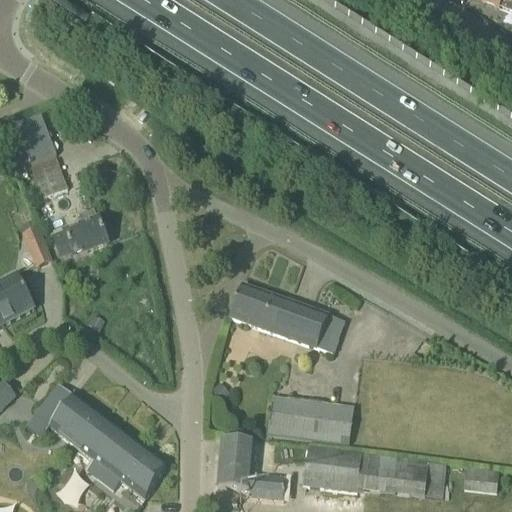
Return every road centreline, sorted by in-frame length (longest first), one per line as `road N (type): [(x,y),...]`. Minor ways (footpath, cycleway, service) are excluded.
road 1 (motorway): [(142,0),(511,235)]
road 2 (motorway): [(511,177),(230,0)]
road 3 (unclassified): [(511,363),(255,225)]
road 4 (residential): [(0,358),(33,340),(66,343),(190,433)]
road 5 (unclassified): [(194,374),(151,172)]
road 6 (unclassified): [(151,172),(122,135),(0,55)]
road 7 (unclassified): [(194,374),(255,225)]
